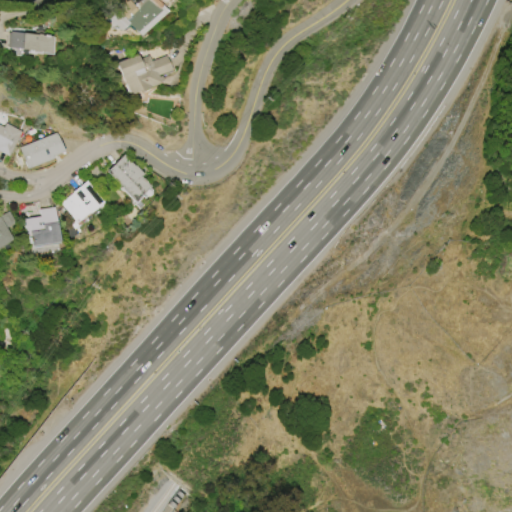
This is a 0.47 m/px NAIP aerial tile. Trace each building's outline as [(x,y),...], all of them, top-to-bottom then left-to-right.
[(165,11),(139,36),(128,25),(122,30),(100,26),(96,21),(118,0),(150,0),(158,8),(161,6),(165,11)] [(11,31),(34,33),(35,30),(43,30),(42,36),(53,37),(51,54),(40,53),(40,55),(15,53),(15,50),(8,50),(8,47),(7,47),(8,32),(11,32),(11,31)] [(116,63),(137,55),(139,59),(149,56),(151,61),(165,56),(170,71),(159,75),(162,81),(159,82),(159,83),(128,95),(116,63)] [(20,132),(5,157),(0,153),(0,126),(2,128),(5,123),(20,132)] [(18,148),(56,133),(63,152),(52,156),(53,158),(26,169),(18,148)] [(133,202),(104,172),(122,155),(133,167),(134,166),(142,174),(139,177),(148,187),(133,202)] [(59,203),(72,193),(71,192),(85,181),(102,202),(75,223),(59,203)] [(53,207),(58,244),(28,247),(27,236),(23,237),(21,219),(39,216),(38,210),(53,207)] [(12,240),(0,246),(0,217),(9,212),(15,223),(6,228),(12,240)]
